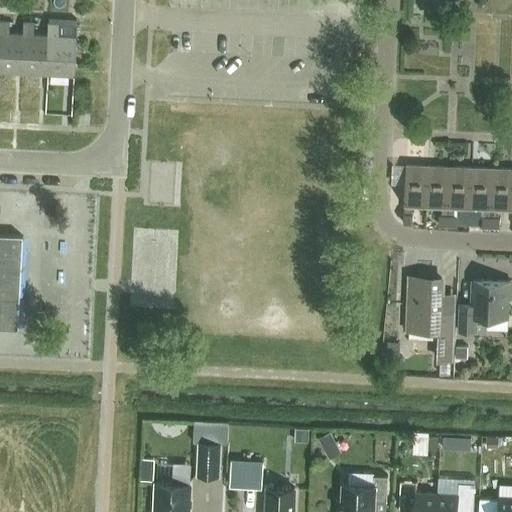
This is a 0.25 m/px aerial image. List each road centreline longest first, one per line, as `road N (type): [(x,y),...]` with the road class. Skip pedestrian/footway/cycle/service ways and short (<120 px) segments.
road 1 (residential): [(511,244),(407,239),(390,231),(381,213),(391,0)]
road 2 (unclassified): [(115,165),(125,0)]
road 3 (unknown): [(511,117),(500,126),(385,133)]
